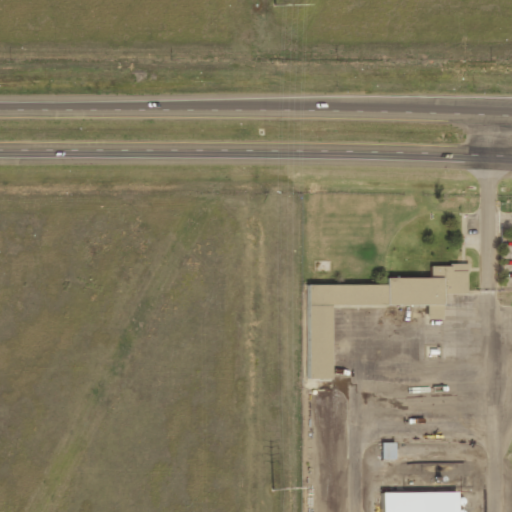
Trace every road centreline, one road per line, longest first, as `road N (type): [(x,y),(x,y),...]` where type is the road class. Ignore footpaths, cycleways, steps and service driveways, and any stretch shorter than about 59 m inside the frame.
road 1 (trunk): [(0,150),(511,156)]
road 2 (trunk): [(490,115),(0,110)]
